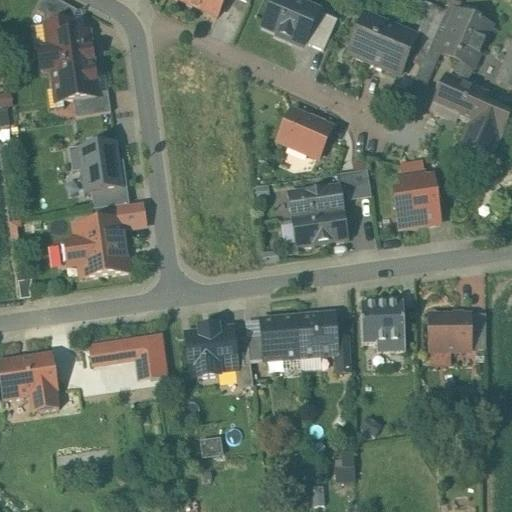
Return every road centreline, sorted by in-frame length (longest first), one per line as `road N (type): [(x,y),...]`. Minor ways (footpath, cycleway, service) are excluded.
road 1 (residential): [(511,251),(174,298)]
road 2 (residential): [(94,0),(132,27),(174,298)]
road 3 (residential): [(174,298),(0,324)]
